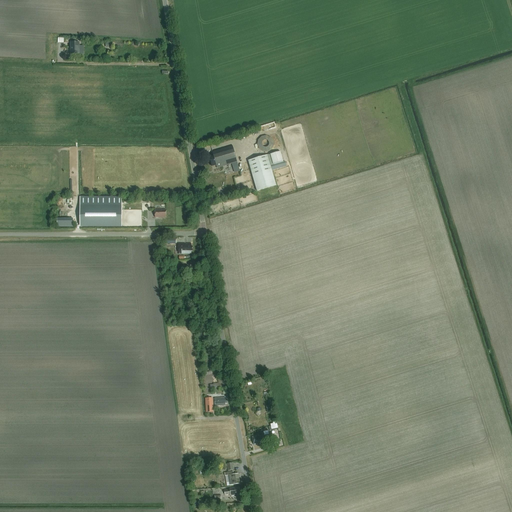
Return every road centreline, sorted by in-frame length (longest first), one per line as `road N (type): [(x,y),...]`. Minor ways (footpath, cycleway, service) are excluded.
road 1 (residential): [(251,511),(204,233)]
road 2 (residential): [(204,233),(164,0)]
road 3 (unclassified): [(204,233),(0,234)]
